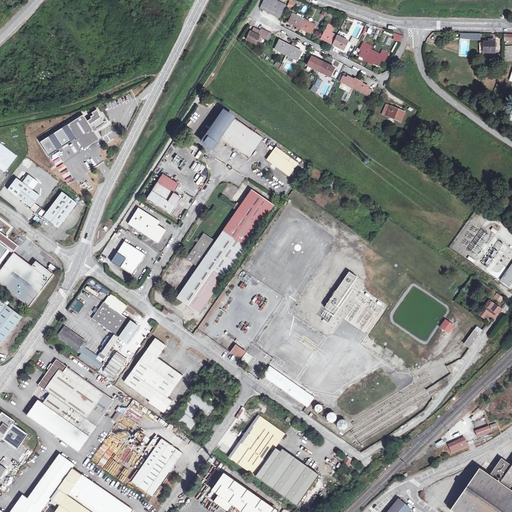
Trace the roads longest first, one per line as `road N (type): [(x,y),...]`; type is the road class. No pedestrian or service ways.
road 1 (unclassified): [(203,0),(104,192),(78,265)]
road 2 (residential): [(260,0),(257,16),(382,82),(407,25)]
road 3 (track): [(162,76),(0,121)]
road 4 (unclassified): [(422,25),(417,55),(434,91),(511,148)]
road 5 (unclassified): [(133,303),(220,170)]
road 6 (unclassified): [(163,511),(250,386)]
road 7 (unclassified): [(133,303),(250,386)]
road 8 (unclassified): [(78,265),(2,380)]
road 9 (unclassified): [(250,386),(361,458)]
road 10 (tertiary): [(398,490),(511,432)]
